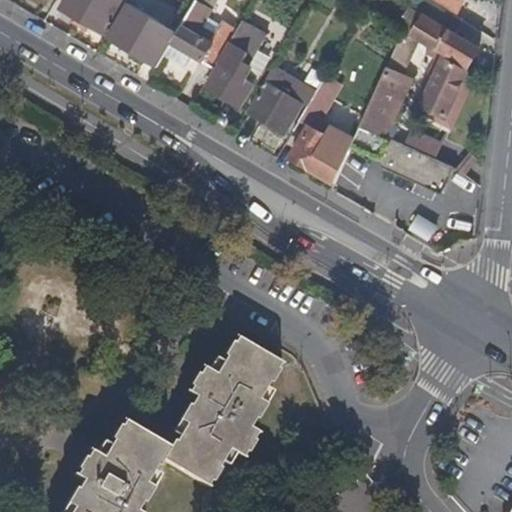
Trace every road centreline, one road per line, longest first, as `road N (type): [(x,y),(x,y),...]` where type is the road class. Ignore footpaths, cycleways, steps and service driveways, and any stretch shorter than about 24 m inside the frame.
road 1 (secondary): [(477,325),(0,34)]
road 2 (residential): [(405,453),(379,447),(350,426),(304,337),(0,156)]
road 3 (residential): [(477,325),(492,274),(511,105)]
road 4 (residential): [(477,325),(405,453)]
